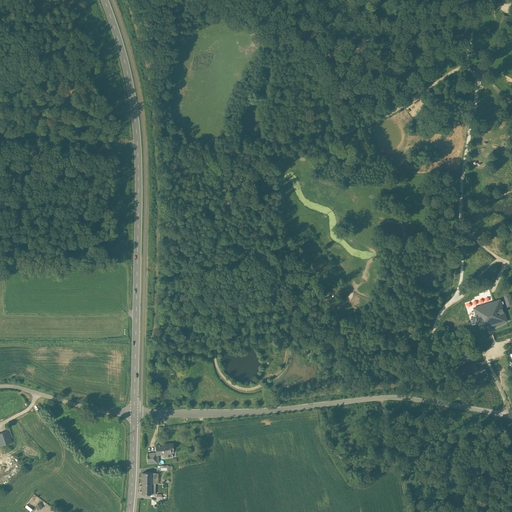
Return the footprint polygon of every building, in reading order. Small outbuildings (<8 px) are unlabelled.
[(388,90),(396,103),(403,99),(395,86),(388,90)] [(498,296),(500,301),(502,309),(508,307),(504,294),(498,296)] [(332,304),(335,309),(345,301),(341,296),(332,304)] [(475,309),(481,329),(487,327),(488,330),(491,329),(490,326),(506,321),(502,309),(500,301),(475,309)] [(212,318),(218,319),(221,309),(215,308),(212,318)] [(449,360),(445,361),(450,373),(454,371),(449,360)] [(459,369),(462,377),(478,370),(474,363),(459,369)] [(0,431),(0,443),(0,444),(13,440),(8,429),(0,431)] [(158,464),(158,455),(172,454),(172,444),(155,444),(156,455),(148,455),(148,464),(158,464)] [(156,494),(156,473),(142,473),(142,494),(156,494)]
